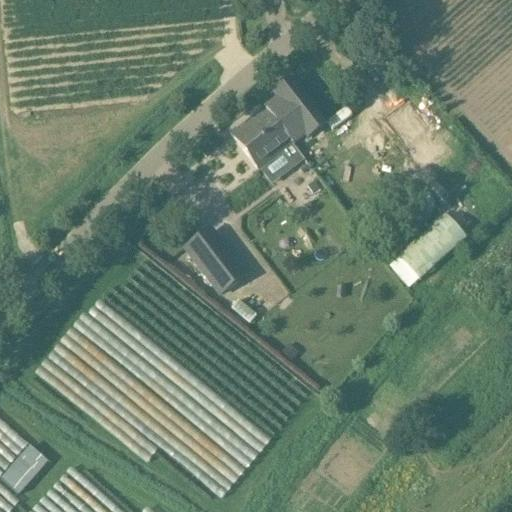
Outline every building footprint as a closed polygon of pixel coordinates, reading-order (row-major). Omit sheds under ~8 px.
[(325,127),(292,84),(273,98),(277,103),(304,138),(306,141),(325,127)] [(303,162),(291,147),(304,138),(277,103),(231,137),(258,173),(283,154),(294,168),(303,162)] [(414,292),(472,239),(452,217),(394,270),(414,292)] [(221,298),(244,281),(207,233),(185,250),(221,298)] [(0,482),(17,497),(45,465),(28,450),(0,482)]
